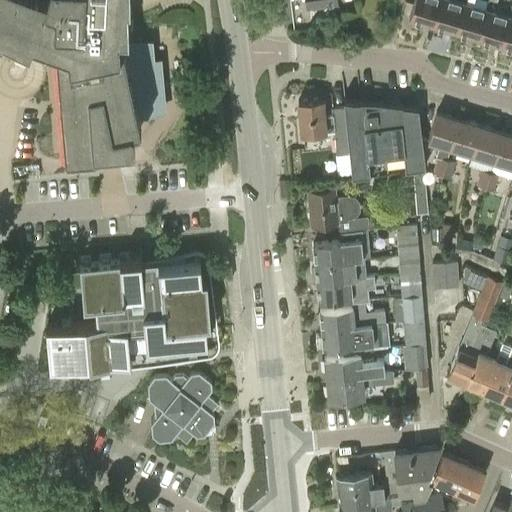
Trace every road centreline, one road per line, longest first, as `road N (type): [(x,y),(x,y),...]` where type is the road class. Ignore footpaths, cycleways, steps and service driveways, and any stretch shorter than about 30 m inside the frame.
road 1 (residential): [(252,195),(0,214)]
road 2 (residential): [(511,107),(437,84),(417,62),(277,51)]
road 3 (tertiary): [(278,438),(252,195)]
road 4 (residential): [(278,438),(435,430),(511,462)]
road 5 (residential): [(190,511),(54,448)]
road 6 (tertiary): [(252,195),(237,54)]
